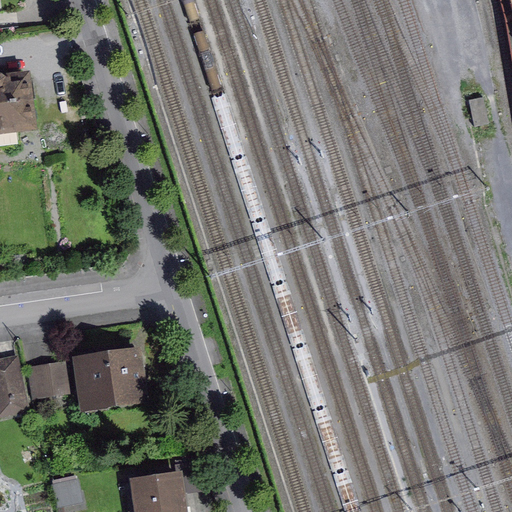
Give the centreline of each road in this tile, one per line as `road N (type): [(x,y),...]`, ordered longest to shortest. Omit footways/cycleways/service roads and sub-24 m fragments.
road 1 (residential): [(169,287),(83,0)]
road 2 (residential): [(243,511),(169,287)]
road 3 (residential): [(0,312),(169,287)]
